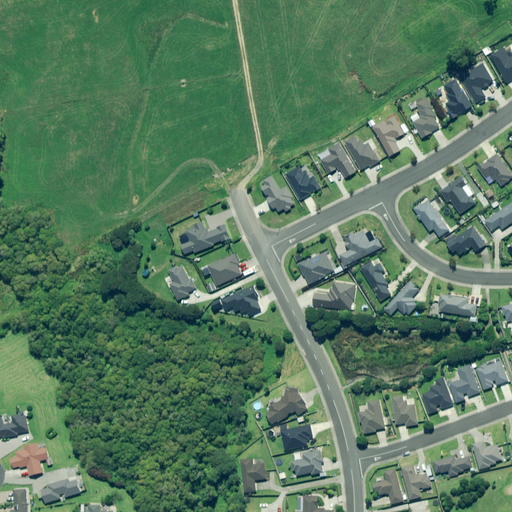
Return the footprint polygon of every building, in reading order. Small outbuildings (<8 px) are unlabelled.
[(511,57),(510,58),(505,49),(492,55),(507,82),(511,79),(511,57)] [(493,82),(484,64),(470,72),(469,70),(461,74),(477,102),(486,97),(481,89),(493,82)] [(447,104),(451,111),(448,113),(453,120),(457,117),(457,116),(472,106),(456,80),(445,87),(449,94),(448,95),(452,101),(447,104)] [(437,117),(427,99),(417,105),(424,117),(414,122),(423,139),(432,134),(431,133),(440,128),(434,118),(437,117)] [(405,134),(395,117),(388,121),(390,125),(388,127),(385,121),(374,128),(391,157),(401,151),(394,140),(405,134)] [(347,142),(362,168),(369,164),(370,167),(380,162),(378,159),(369,144),(365,146),(362,141),(359,143),(356,137),(347,142)] [(356,172),(340,144),(330,150),(333,155),(322,161),(329,174),(339,168),(341,171),(342,170),(347,178),(356,172)] [(511,179),(511,175),(498,155),(485,164),(484,162),(478,166),(486,179),(490,176),(494,181),(496,179),(501,187),(511,179)] [(304,175),(300,168),(288,175),(302,199),(320,188),(315,178),(310,180),(307,174),(304,175)] [(467,186),(462,178),(441,192),(448,203),(451,201),(460,215),(476,204),(471,196),(469,197),(463,188),(467,186)] [(450,231),(429,201),(423,205),(422,204),(414,209),(430,232),(434,230),(439,238),(450,231)] [(511,223),(511,203),(486,222),(492,231),(500,226),(503,230),(511,223)] [(214,245),(221,242),(221,243),(226,242),(226,243),(231,241),(230,239),(225,225),(217,228),(218,229),(208,233),(204,222),(194,226),(195,229),(187,231),(191,242),(182,245),(185,255),(194,251),(195,253),(214,246),(214,245)] [(457,251),(460,256),(473,247),(476,252),(486,245),(483,240),(474,227),(448,244),(454,253),(457,251)] [(370,243),(365,232),(356,236),(354,233),(344,238),(350,251),(340,256),(346,266),(383,248),(378,239),(370,243)] [(335,271),(326,252),(299,265),(304,277),(306,276),(310,284),(327,276),(327,275),(335,271)] [(240,265),(235,255),(208,267),(217,286),(242,275),(238,266),(240,265)] [(375,267),(372,262),(361,269),(382,301),(392,295),(387,286),(389,285),(382,274),(386,272),(381,264),(375,267)] [(190,280),(184,266),(179,268),(178,266),(169,270),(174,282),(170,284),(177,301),(189,295),(188,293),(196,290),(191,279),(190,280)] [(420,289),(411,281),(400,295),(399,294),(385,310),(392,316),(399,308),(405,314),(407,312),(410,315),(420,304),(416,301),(413,298),(420,289)] [(328,292),(327,295),(315,294),(314,306),(351,311),(355,285),(334,283),(334,289),(330,288),(330,293),(328,292)] [(167,284),(160,287),(163,294),(170,292),(167,284)] [(222,301),(223,304),(217,307),(219,311),(225,308),(226,311),(234,307),(236,313),(240,311),(242,314),(248,311),(250,315),(262,310),(256,298),(259,297),(254,286),(222,301)] [(469,299),(442,295),(439,311),(460,314),(460,315),(476,317),(478,306),(468,304),(469,299)] [(511,305),(502,308),(504,315),(506,315),(508,322),(511,321),(511,305)] [(508,382),(502,362),(489,366),(489,365),(477,368),(485,390),(508,382)] [(480,394),(471,366),(459,370),(462,380),(451,384),(457,403),(466,400),(464,395),(469,393),(470,397),(480,394)] [(454,405),(444,379),(437,381),(439,385),(432,388),(433,392),(424,395),(431,414),(438,412),(436,406),(442,404),(443,408),(454,405)] [(308,410),(296,386),(286,391),(288,395),(282,398),(283,400),(268,408),(271,412),(266,414),(272,425),(297,412),(298,415),(308,410)] [(404,402),(403,397),(393,399),(398,425),(407,424),(407,427),(419,425),(415,405),(408,407),(407,401),(404,402)] [(385,429),(380,400),(369,402),(370,412),(359,414),(361,423),(362,422),(364,434),(376,432),(376,430),(385,429)] [(308,447),(307,441),(310,441),(309,438),(313,437),(311,425),(281,431),(286,452),(308,447)] [(486,448),(485,442),(473,445),(479,469),(497,465),(496,461),(501,460),(497,445),(486,448)] [(39,449),(38,444),(24,447),(25,450),(16,452),(17,457),(11,459),(13,468),(20,467),(20,468),(27,466),(30,476),(42,473),(39,461),(48,459),(45,448),(39,449)] [(324,463),(320,450),(302,455),(304,459),(291,462),(293,471),(296,470),(297,476),(312,472),(312,475),(323,472),(321,464),(324,463)] [(457,460),(456,457),(433,462),(436,474),(449,471),(450,477),(458,476),(457,472),(472,468),(470,457),(457,460)] [(253,465),(252,459),(240,461),(244,493),(255,491),(254,481),(267,479),(266,464),(253,465)] [(417,476),(414,465),(402,468),(411,500),(422,497),(420,490),(432,487),(428,473),(417,476)] [(404,502),(396,470),(385,472),(387,481),(374,484),(376,493),(380,492),(380,495),(389,493),(392,504),(404,502)] [(45,504),(60,500),(66,498),(80,494),(76,480),(69,482),(69,480),(49,485),(50,489),(41,491),(45,504)] [(27,511),(26,490),(14,490),(15,511),(9,511),(27,511)] [(333,511),(334,511),(325,511),(325,509),(318,509),(318,497),(304,496),(304,498),(302,511),(333,511)]
